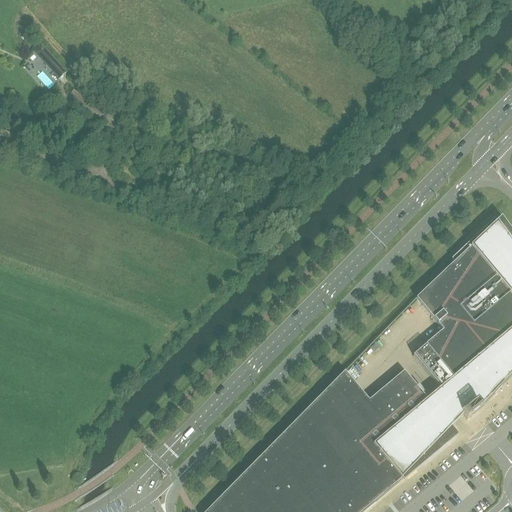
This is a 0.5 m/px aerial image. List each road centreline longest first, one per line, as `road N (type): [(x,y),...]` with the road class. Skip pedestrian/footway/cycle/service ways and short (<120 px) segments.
road 1 (secondary): [(511,97),(136,484)]
road 2 (secondary): [(186,469),(486,163)]
